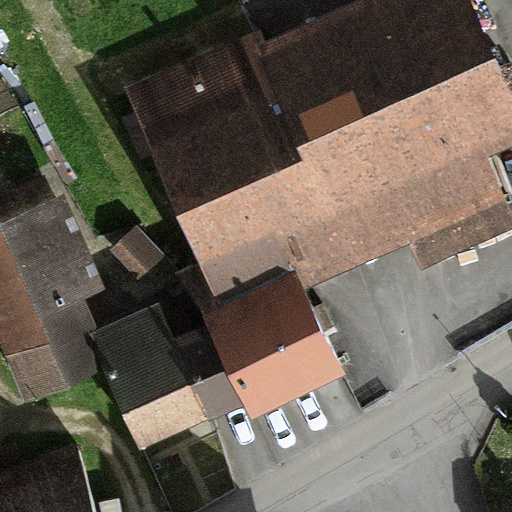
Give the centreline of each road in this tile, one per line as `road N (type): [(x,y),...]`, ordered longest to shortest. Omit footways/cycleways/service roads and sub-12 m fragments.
road 1 (residential): [(462,400),(449,339),(459,303),(511,264)]
road 2 (residential): [(462,400),(344,465)]
